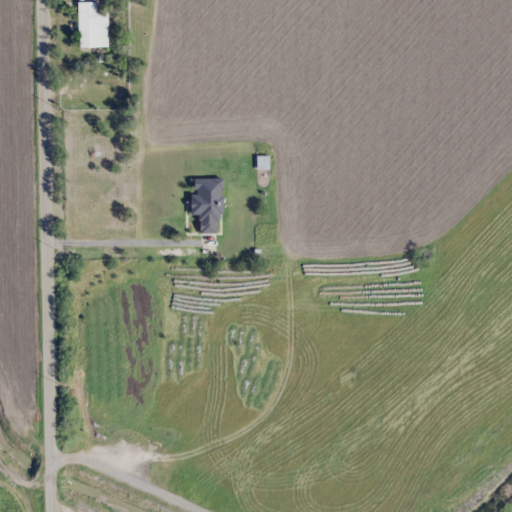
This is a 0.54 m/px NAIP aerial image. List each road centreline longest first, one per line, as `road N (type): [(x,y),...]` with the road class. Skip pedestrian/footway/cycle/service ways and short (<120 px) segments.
road 1 (residential): [(50,511),(40,0)]
road 2 (residential): [(248,511),(160,478),(50,458)]
